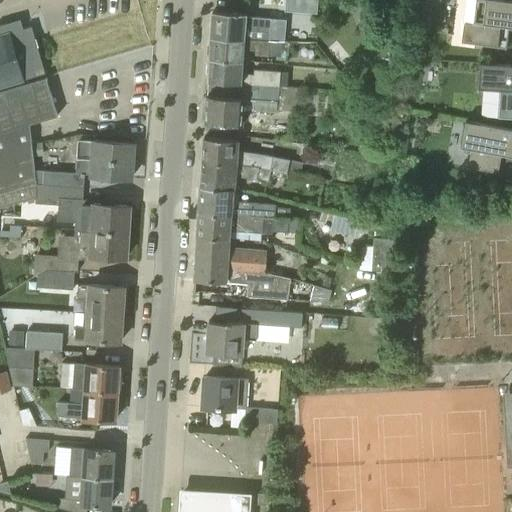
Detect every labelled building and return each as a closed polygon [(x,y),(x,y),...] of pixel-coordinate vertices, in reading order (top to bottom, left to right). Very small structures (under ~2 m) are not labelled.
[(507,48),(510,26),(511,26),(511,0),(505,0),(476,0),(474,24),(465,23),(462,42),(507,48)] [(403,3),(390,3),(390,14),(402,14),(403,3)] [(213,11),(211,36),(279,41),(280,27),(258,26),(258,22),(246,21),(247,13),(213,11)] [(0,86),(46,72),(31,25),(10,32),(7,22),(0,24),(0,86)] [(283,41),(279,41),(211,36),(209,59),(244,61),(245,50),(256,51),(256,54),(282,56),(283,41)] [(208,81),(280,85),(287,86),(289,72),(255,69),(255,74),(243,73),(244,61),(209,59),(208,81)] [(511,64),(480,62),(479,87),(501,89),(499,104),(511,104),(511,64)] [(35,183),(34,170),(30,123),(58,115),(46,76),(0,89),(0,208),(36,199),(35,183)] [(280,85),(208,81),(205,121),(243,124),(244,109),(277,111),(277,108),(294,109),(296,86),(287,86),(280,85)] [(498,172),(502,153),(511,155),(511,128),(467,120),(462,146),(472,148),(468,167),(498,172)] [(250,165),(270,170),(287,174),(290,161),(254,152),(237,150),(238,139),(204,137),(203,159),(250,165)] [(34,170),(35,183),(83,186),(84,174),(91,174),(91,175),(131,178),(134,142),(93,140),(92,158),(76,157),(76,172),(34,170)] [(43,155),(42,141),(32,142),(33,156),(43,155)] [(270,170),(250,165),(203,159),(201,186),(234,188),(235,175),(267,181),(270,170)] [(83,186),(35,183),(36,199),(35,201),(58,202),(57,222),(74,223),(74,228),(128,231),(129,205),(86,202),(86,198),(82,198),(83,186)] [(234,188),(201,186),(200,190),(199,210),(277,215),(277,206),(277,205),(273,204),(233,201),(234,188)] [(291,207),(277,206),(277,215),(290,217),(291,207)] [(197,235),(231,237),(231,230),(274,233),(274,230),(300,232),(301,218),(290,217),(277,215),(199,210),(197,235)] [(391,270),(393,224),(369,223),(368,236),(373,236),(372,269),(391,270)] [(128,231),(74,228),(73,237),(58,236),(57,257),(35,255),(34,277),(38,278),(38,273),(44,269),(73,271),(78,272),(78,258),(82,258),(83,254),(126,257),(128,231)] [(231,237),(197,235),(196,256),(253,260),(252,272),(265,272),(266,250),(230,247),(231,237)] [(253,260),(196,256),(194,279),(248,282),(248,292),(287,295),(288,278),(265,272),(252,272),(253,260)] [(38,273),(38,278),(37,287),(72,289),(73,271),(44,269),(38,273)] [(325,274),(321,285),(329,287),(332,276),(325,274)] [(88,311),(122,313),(124,285),(78,282),(77,296),(89,296),(88,311)] [(329,301),(332,289),(315,284),(311,299),(329,301)] [(227,365),(228,353),(243,354),(244,338),(256,339),(257,323),(302,326),(303,311),(250,307),(249,323),(209,320),(207,352),(214,352),(213,364),(227,365)] [(122,313),(88,311),(87,325),(76,325),(75,339),(120,342),(122,313)] [(10,329),(9,342),(24,344),(25,330),(10,329)] [(27,347),(35,348),(63,349),(64,332),(28,329),(27,347)] [(35,348),(27,347),(4,346),(7,360),(34,362),(35,348)] [(34,362),(7,360),(13,384),(33,385),(34,362)] [(73,388),(86,389),(86,388),(117,391),(119,365),(82,363),(81,375),(74,375),(73,388)] [(6,371),(0,372),(0,391),(10,388),(6,371)] [(205,376),(203,406),(245,409),(244,421),(276,423),(277,409),(249,407),(251,379),(205,376)] [(115,419),(117,391),(86,388),(86,389),(85,403),(59,402),(58,416),(115,419)] [(50,439),(26,438),(31,462),(43,463),(44,450),(49,451),(50,439)] [(83,475),(111,477),(113,450),(85,448),(85,450),(77,449),(75,475),(83,475)] [(111,477),(83,475),(82,498),(59,497),(57,507),(75,511),(86,511),(87,504),(110,505),(111,477)] [(0,489),(11,492),(8,481),(2,482),(0,483),(0,489)] [(199,488),(181,487),(178,511),(250,511),(252,492),(235,491),(199,488)] [(257,504),(267,504),(268,493),(258,492),(257,504)]
